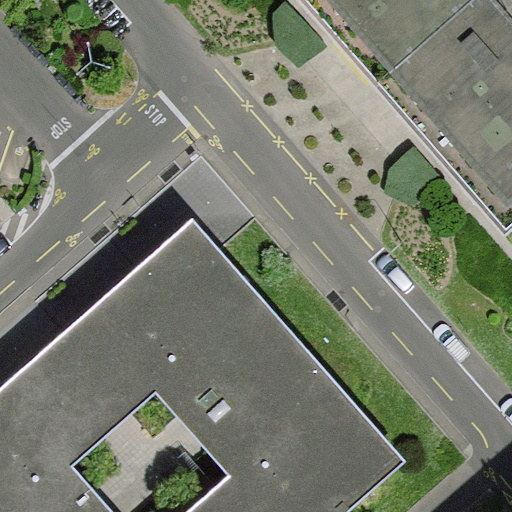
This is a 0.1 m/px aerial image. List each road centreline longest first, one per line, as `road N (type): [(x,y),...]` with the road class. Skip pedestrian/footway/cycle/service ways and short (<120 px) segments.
road 1 (residential): [(511,439),(206,93)]
road 2 (residential): [(0,42),(111,173)]
road 3 (residential): [(111,173),(0,268)]
road 4 (residential): [(111,173),(206,93)]
road 5 (residential): [(206,93),(128,0)]
